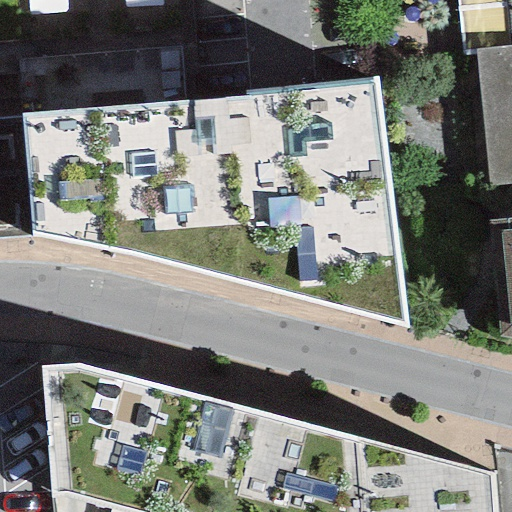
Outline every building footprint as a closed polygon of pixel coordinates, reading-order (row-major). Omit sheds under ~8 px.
[(511,184),(511,0),(458,0),(465,54),(477,52),(489,186),(511,184)] [(31,235),(407,328),(377,80),(23,115),(31,235)] [(0,238),(31,235),(23,115),(0,117),(0,238)] [(511,217),(489,220),(500,337),(511,338),(511,217)] [(43,368),(55,496),(119,511),(358,511),(355,442),(80,365),(43,368)] [(493,511),(491,476),(355,442),(358,511),(493,511)]
